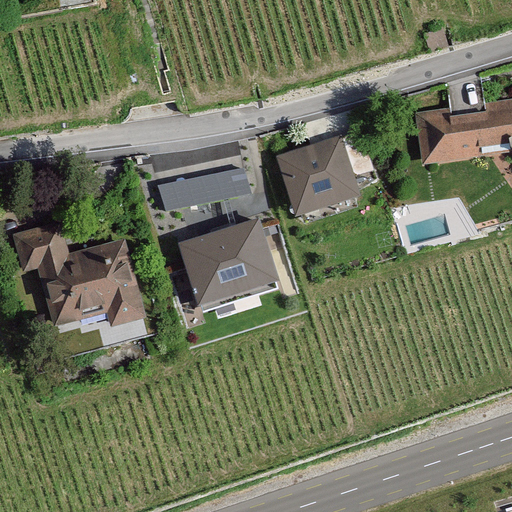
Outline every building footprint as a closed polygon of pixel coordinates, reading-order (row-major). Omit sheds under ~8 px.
[(511,110),(420,118),(426,173),(511,157),(511,110)] [(340,137),(278,156),(295,213),(357,194),(340,137)] [(243,167),(159,187),(165,211),(249,191),(243,167)] [(258,219),(179,244),(197,304),(277,280),(258,219)] [(65,225),(19,239),(30,276),(43,273),(61,332),(110,318),(115,335),(156,323),(131,239),(75,256),(65,225)]
